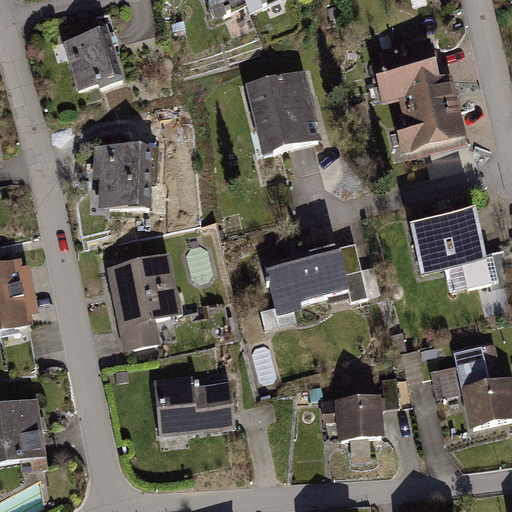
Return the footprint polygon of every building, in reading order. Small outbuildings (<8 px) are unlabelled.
[(244,0),(204,0),(215,23),(248,9),(244,0)] [(283,0),(244,0),(248,9),(250,15),(283,0)] [(108,28),(64,42),(80,92),(98,86),(100,92),(126,83),(115,50),(108,28)] [(430,40),(369,56),(381,105),(401,100),(404,99),(401,88),(440,78),(430,40)] [(305,75),(245,89),(261,156),(281,151),(320,142),(305,75)] [(453,75),(440,78),(401,88),(404,99),(401,100),(404,114),(394,116),(405,157),(469,141),(453,75)] [(159,150),(95,149),(95,182),(100,182),(100,211),(148,212),(149,184),(158,184),(159,150)] [(439,210),(404,218),(420,280),(461,269),(467,292),(489,287),(500,284),(493,256),(491,257),(477,204),(440,213),(439,210)] [(355,245),(334,250),(336,257),(340,256),(349,293),(351,303),(380,297),(374,271),(362,274),(355,245)] [(301,303),(349,293),(340,256),(336,257),(334,250),(266,266),(276,309),(277,317),(293,313),(302,311),(301,303)] [(493,256),(500,284),(489,287),(491,292),(507,287),(508,253),(493,256)] [(171,258),(107,270),(123,355),(164,347),(159,323),(183,318),(171,258)] [(21,260),(0,264),(0,335),(34,329),(33,320),(40,319),(31,266),(23,267),(21,260)] [(295,325),(293,313),(277,317),(276,309),(261,313),(265,332),(295,325)] [(483,350),(454,357),(457,369),(463,397),(472,431),(511,421),(511,381),(491,386),(483,350)] [(419,353),(402,357),(409,384),(426,380),(419,353)] [(433,374),(434,382),(439,402),(463,397),(457,369),(433,374)] [(194,378),(153,383),(159,441),(236,433),(234,414),(231,384),(195,388),(194,378)] [(380,383),(381,399),(382,418),(400,417),(398,382),(380,383)] [(384,440),(382,418),(381,399),(323,404),(324,428),(337,427),(338,444),(351,443),(353,465),(373,463),(371,440),(384,440)] [(37,413),(0,417),(0,470),(42,464),(37,413)]
